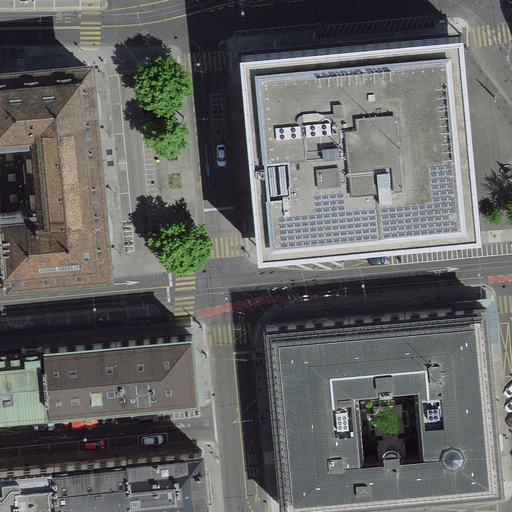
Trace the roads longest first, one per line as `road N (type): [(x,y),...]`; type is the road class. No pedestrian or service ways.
road 1 (residential): [(203,22),(225,286)]
road 2 (residential): [(259,287),(511,263)]
road 3 (residential): [(147,281),(124,35)]
road 4 (residential): [(0,441),(236,420)]
road 5 (residential): [(0,296),(147,281)]
road 6 (residential): [(225,286),(236,420)]
road 7 (residential): [(329,0),(203,22)]
road 8 (residential): [(124,35),(0,34)]
